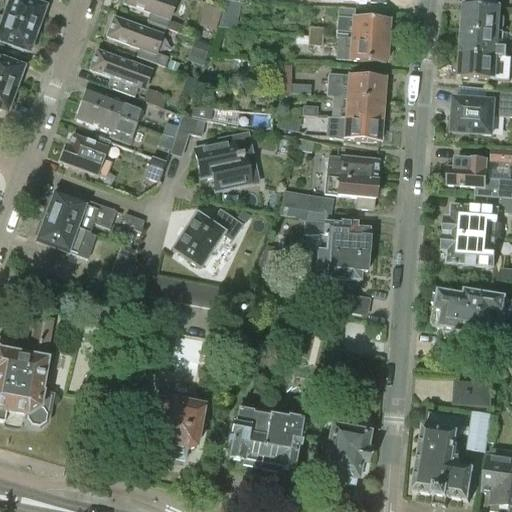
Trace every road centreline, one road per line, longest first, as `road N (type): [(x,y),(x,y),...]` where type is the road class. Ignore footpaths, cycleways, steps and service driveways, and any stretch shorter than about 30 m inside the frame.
road 1 (residential): [(426,0),(387,511)]
road 2 (residential): [(84,0),(26,170)]
road 3 (residential): [(158,215),(26,170)]
